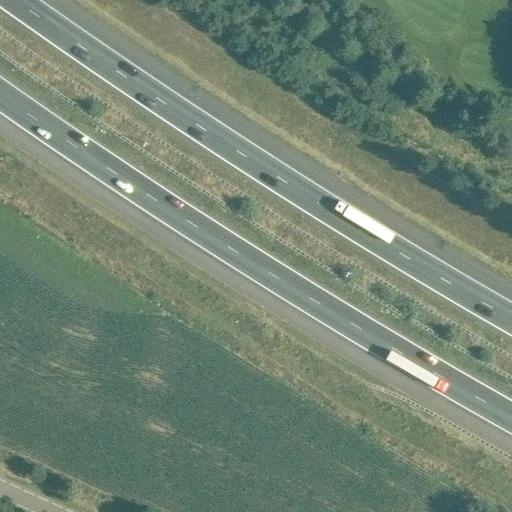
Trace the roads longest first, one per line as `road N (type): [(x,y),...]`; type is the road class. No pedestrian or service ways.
road 1 (motorway): [(0,93),(311,303),(511,416)]
road 2 (motorway): [(511,314),(357,226),(13,0)]
